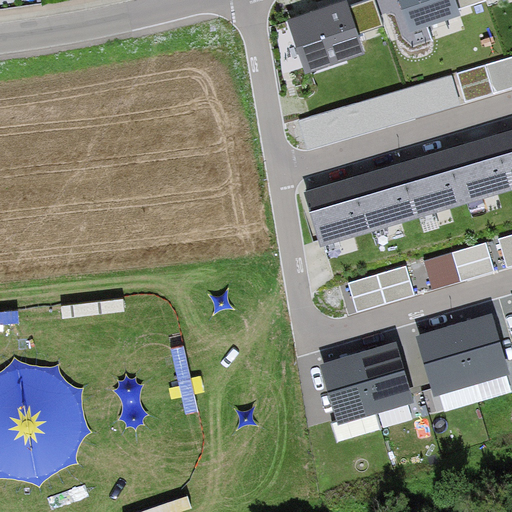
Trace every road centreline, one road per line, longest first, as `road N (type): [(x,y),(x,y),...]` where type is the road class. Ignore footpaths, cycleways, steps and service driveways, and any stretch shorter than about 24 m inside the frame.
road 1 (residential): [(281,176),(308,340),(511,281)]
road 2 (residential): [(511,106),(281,176)]
road 3 (residential): [(0,38),(179,0)]
road 4 (residential): [(250,0),(281,176)]
